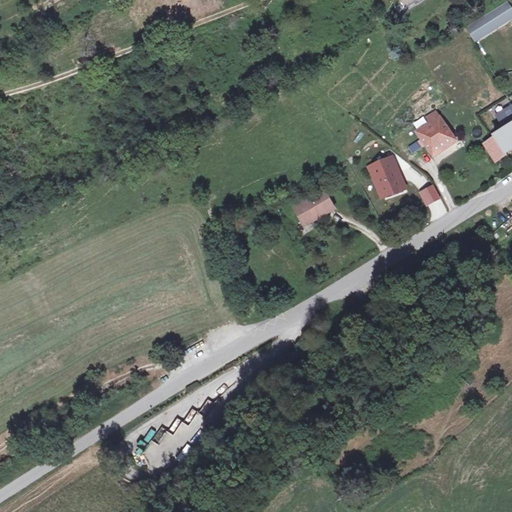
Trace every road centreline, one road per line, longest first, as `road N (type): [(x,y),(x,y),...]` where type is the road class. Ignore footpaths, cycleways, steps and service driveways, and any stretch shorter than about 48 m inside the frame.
road 1 (tertiary): [(0,496),(511,183)]
road 2 (track): [(253,0),(0,93)]
road 3 (track): [(176,383),(155,366),(122,377),(0,447)]
